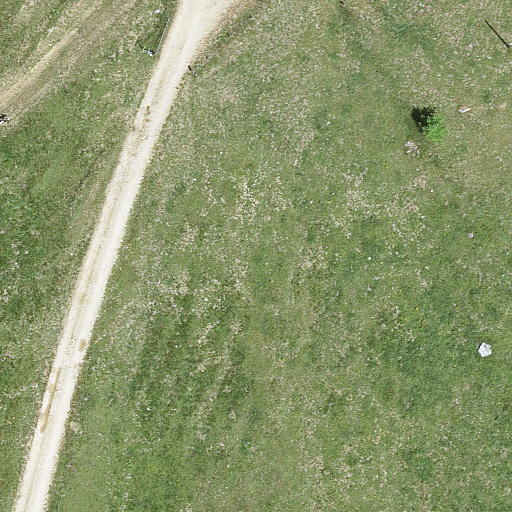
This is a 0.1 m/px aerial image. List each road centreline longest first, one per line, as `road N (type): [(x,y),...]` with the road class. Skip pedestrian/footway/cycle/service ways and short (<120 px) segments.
road 1 (track): [(17,511),(109,198)]
road 2 (track): [(191,0),(109,198)]
